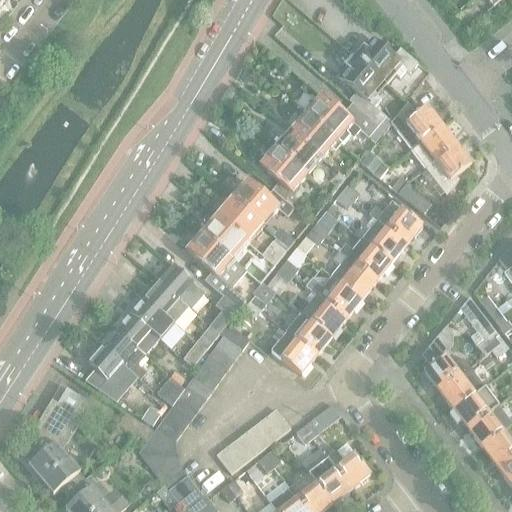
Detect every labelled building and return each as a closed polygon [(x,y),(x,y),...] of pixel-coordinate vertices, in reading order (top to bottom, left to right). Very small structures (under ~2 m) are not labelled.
[(359,48),(351,57),(385,87),(395,76),(399,80),(406,73),(408,75),(417,65),(399,50),(391,59),(374,44),(369,49),(366,47),(363,51),(359,48)] [(375,98),(385,87),(351,57),(343,66),(347,69),(343,73),(346,75),(341,81),(361,98),(348,110),(381,139),(391,126),(392,125),(374,110),(380,102),(375,98)] [(239,80),(248,86),(255,77),(246,70),(239,80)] [(312,102),(302,113),(341,148),(349,138),(353,141),(356,137),(363,144),(367,140),(375,147),(381,139),(348,110),(341,117),(320,99),(315,105),(312,102)] [(407,106),(392,125),(391,126),(410,152),(441,128),(427,110),(416,118),(407,106)] [(290,133),(322,162),(336,174),(344,181),(359,164),(349,155),(342,164),(333,156),(341,148),(302,113),(292,125),(295,128),(290,133)] [(410,152),(425,170),(455,147),(441,128),(410,152)] [(282,137),(272,148),(307,179),(322,162),(290,133),(285,139),(282,137)] [(471,168),(455,147),(425,170),(446,198),(459,183),(456,179),(471,168)] [(278,184),(271,191),(286,204),(307,179),(272,148),(262,159),(265,162),(259,168),(278,184)] [(361,166),(360,167),(372,176),(381,164),(370,155),(361,166)] [(378,181),(387,169),(381,164),(372,176),(378,181)] [(337,190),(344,181),(336,174),(329,183),(337,190)] [(391,192),(397,196),(406,185),(400,181),(391,192)] [(238,187),(228,198),(263,229),(279,211),(287,218),(294,211),(286,204),(271,191),(265,199),(247,183),(241,189),(238,187)] [(414,191),(406,185),(397,196),(423,217),(431,208),(413,194),(414,191)] [(347,190),(342,196),(353,205),(358,198),(347,190)] [(342,196),(336,203),(347,212),(353,205),(342,196)] [(221,213),(216,219),(248,246),(263,229),(228,198),(218,210),(221,213)] [(368,218),(372,221),(405,248),(421,229),(391,205),(382,216),(375,210),(368,218)] [(326,215),(332,220),(339,212),(333,207),(326,215)] [(208,222),(198,233),(233,264),(248,246),(216,219),(211,225),(208,222)] [(369,232),(361,242),(390,266),(405,248),(372,221),(365,229),(369,232)] [(317,226),(312,233),(323,242),(328,235),(317,226)] [(272,237),(288,251),(295,243),(278,229),(272,237)] [(204,284),(223,301),(239,314),(242,310),(246,305),(231,292),(246,275),(233,264),(198,233),(188,245),(191,247),(185,254),(211,276),(204,284)] [(312,233),(306,240),(317,249),(323,242),(312,233)] [(345,248),(339,255),(375,285),(390,266),(361,242),(352,253),(345,248)] [(260,256),(275,268),(286,254),(271,243),(260,256)] [(503,277),(511,288),(511,246),(498,264),(507,275),(503,277)] [(340,269),(331,280),(360,304),(375,285),(339,255),(333,263),(340,269)] [(287,263),(282,270),(293,279),(299,272),(287,263)] [(282,270),(277,277),(288,286),(293,279),(282,270)] [(175,271),(161,287),(186,309),(200,293),(175,271)] [(310,293),(312,295),(345,322),(360,304),(331,280),(323,290),(317,285),(310,293)] [(186,309),(161,287),(147,302),(173,326),(174,326),(188,311),(186,309)] [(301,317),(303,318),(331,341),(345,322),(312,295),(305,303),(309,307),(301,317)] [(253,298),(248,304),(259,313),(264,306),(253,298)] [(479,305),(489,317),(496,312),(487,299),(479,305)] [(221,315),(209,329),(218,338),(219,337),(221,339),(222,338),(228,329),(227,328),(231,323),(239,314),(223,301),(215,309),(221,315)] [(147,302),(132,319),(159,342),(173,326),(147,302)] [(248,304),(246,305),(242,310),(255,319),(259,313),(248,304)] [(507,304),(496,312),(501,318),(511,309),(511,308),(507,304)] [(501,318),(496,312),(489,317),(504,337),(511,332),(501,318)] [(284,335),(286,336),(286,335),(316,359),(331,341),(303,318),(295,328),(292,326),(284,335)] [(149,352),(159,342),(132,319),(118,334),(137,352),(142,346),(149,352)] [(471,328),(490,354),(503,345),(483,319),(471,328)] [(231,323),(227,328),(228,329),(238,336),(242,331),(231,323)] [(209,329),(196,344),(205,352),(218,338),(209,329)] [(238,336),(228,329),(222,338),(241,353),(248,343),(238,336)] [(144,358),(137,352),(118,334),(104,350),(130,373),(144,358)] [(301,378),(316,359),(286,335),(286,336),(271,354),(301,378)] [(222,338),(221,339),(214,348),(234,363),(241,353),(222,338)] [(206,353),(205,352),(196,344),(181,361),(192,371),(206,353)] [(509,352),(503,345),(490,354),(496,362),(509,352)] [(214,348),(207,359),(227,373),(234,363),(214,348)] [(137,379),(130,373),(104,350),(89,367),(95,374),(85,385),(114,405),(137,379)] [(423,374),(438,394),(469,370),(463,362),(454,368),(446,357),(423,374)] [(207,359),(200,369),(220,383),(227,373),(207,359)] [(200,369),(193,379),(213,393),(220,383),(200,369)] [(438,394),(453,412),(483,389),(469,370),(438,394)] [(180,388),(184,382),(175,375),(170,380),(180,388)] [(155,395),(171,409),(178,400),(184,392),(169,379),(155,395)] [(205,403),(213,393),(193,379),(186,389),(205,403)] [(198,414),(205,403),(186,389),(184,392),(178,400),(198,414)] [(453,412),(467,431),(498,408),(483,389),(453,412)] [(60,491),(66,499),(86,483),(61,454),(81,422),(82,422),(91,407),(66,392),(57,407),(52,403),(17,460),(42,490),(44,488),(52,498),(60,491)] [(171,409),(171,410),(190,425),(198,414),(178,400),(171,409)] [(161,418),(167,410),(162,405),(155,415),(160,418),(161,418)] [(332,408),(303,430),(312,443),(341,421),(332,408)] [(467,431),(482,450),(511,427),(511,426),(498,408),(467,431)] [(148,410),(141,422),(153,429),(160,418),(155,415),(148,410)] [(171,410),(164,420),(183,434),(190,425),(171,410)] [(275,413),(266,421),(280,439),(290,432),(275,413)] [(145,446),(138,456),(177,457),(175,446),(176,445),(157,430),(153,435),(126,416),(118,427),(145,446)] [(164,420),(157,430),(176,445),(183,434),(164,420)] [(266,421),(256,428),(270,447),(280,439),(266,421)] [(511,427),(482,450),(496,470),(511,458),(511,427)] [(256,428),(246,436),(261,454),(270,447),(256,428)] [(305,448),(312,443),(303,430),(295,436),(305,448)] [(246,436),(236,443),(251,462),(261,454),(246,436)] [(236,443),(226,451),(240,470),(251,462),(236,443)] [(346,448),(327,462),(350,493),(369,478),(346,448)] [(231,478),(240,470),(226,451),(216,459),(231,478)] [(270,455),(265,460),(274,472),(280,467),(270,455)] [(138,456),(160,485),(179,470),(177,457),(138,456)] [(511,489),(511,458),(496,470),(511,490),(511,489)] [(265,460),(256,466),(265,478),(274,472),(265,460)] [(327,462),(308,477),(331,508),(350,493),(327,462)] [(156,496),(160,500),(186,480),(179,471),(179,470),(160,485),(164,490),(156,496)] [(263,479),(257,471),(249,478),(255,485),(263,479)] [(308,477),(288,491),(304,511),(325,511),(331,508),(308,477)] [(89,479),(86,483),(66,499),(72,506),(65,511),(123,511),(125,511),(111,495),(109,497),(98,484),(95,486),(89,479)] [(160,500),(167,510),(194,490),(186,480),(160,500)] [(233,484),(228,488),(237,500),(242,496),(233,484)] [(228,488),(220,494),(229,506),(237,500),(228,488)] [(180,511),(186,511),(198,503),(202,500),(194,490),(167,510),(168,511),(171,511),(177,508),(180,511)] [(274,511),(304,511),(288,491),(270,506),(274,511)] [(214,511),(204,498),(202,500),(198,503),(203,511),(214,511)]
